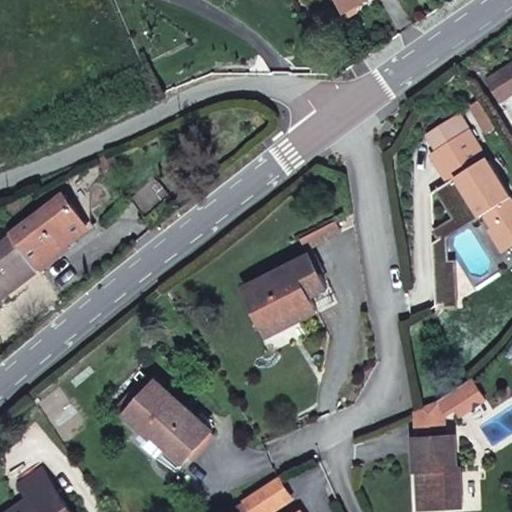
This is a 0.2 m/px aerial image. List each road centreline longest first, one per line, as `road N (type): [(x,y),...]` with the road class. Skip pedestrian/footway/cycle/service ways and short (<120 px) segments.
road 1 (secondary): [(355,106),(0,387)]
road 2 (residential): [(355,106),(392,390),(333,423)]
road 3 (secondary): [(511,0),(355,106)]
